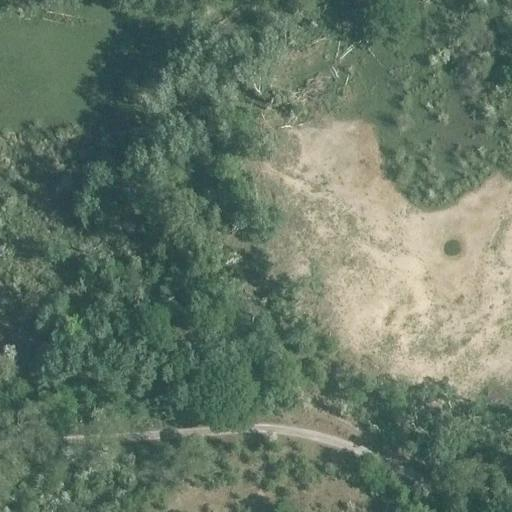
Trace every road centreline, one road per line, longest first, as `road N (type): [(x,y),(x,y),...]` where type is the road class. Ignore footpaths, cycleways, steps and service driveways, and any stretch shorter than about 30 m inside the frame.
road 1 (unknown): [(0,296),(94,309),(511,503)]
road 2 (track): [(459,511),(315,443),(0,442)]
